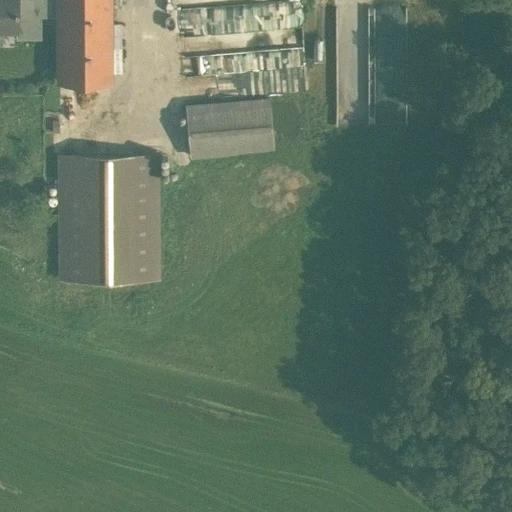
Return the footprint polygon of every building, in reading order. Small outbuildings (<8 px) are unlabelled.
[(0,0),(0,25),(15,26),(15,34),(41,34),(41,12),(58,12),(58,0),(0,0)] [(108,0),(58,0),(58,12),(59,77),(109,77),(108,0)] [(268,94),(186,101),(190,151),(272,144),(268,94)] [(156,149),(131,150),(132,277),(157,276),(156,149)] [(131,150),(59,150),(60,277),(132,277),(131,150)]
